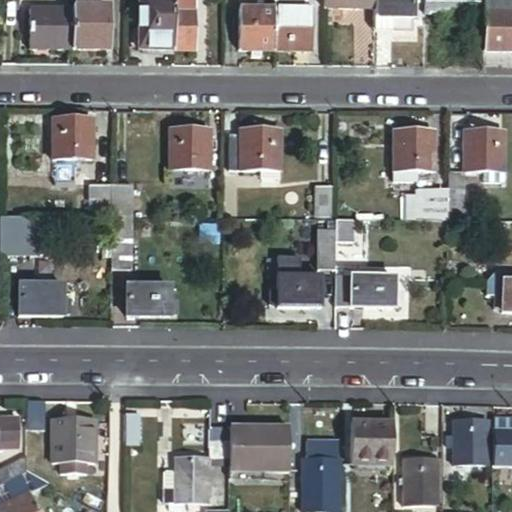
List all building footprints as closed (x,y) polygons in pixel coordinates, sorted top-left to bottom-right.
[(137,0),(137,43),(173,44),(173,0),(137,0)] [(173,0),(173,44),(194,44),(194,0),(173,0)] [(272,0),(273,2),(273,44),(309,44),(310,2),(303,2),(302,0),(272,0)] [(410,13),(409,0),(372,0),(373,3),(373,13),(410,13)] [(422,0),(422,8),(447,8),(447,16),(460,16),(460,8),(477,7),(476,0),(422,0)] [(511,0),(480,0),(480,17),(480,45),(511,45),(511,0)] [(261,44),(273,44),(273,2),(238,2),(238,44),(250,44),(261,44)] [(107,3),(73,3),(73,4),(73,44),(107,44),(107,3)] [(31,43),(73,44),(73,4),(31,4),(31,43)] [(410,13),(373,13),(373,28),(410,28),(410,13)] [(468,45),(480,45),(480,17),(469,17),(468,45)] [(50,154),(91,155),(92,114),(50,113),(50,154)] [(209,143),(209,134),(209,124),(169,124),(169,164),(209,164),(209,143)] [(239,132),(228,132),(227,165),(277,166),(278,166),(278,125),(239,124),(239,132)] [(410,166),(430,166),(430,125),(392,126),(392,175),(410,175),(410,166)] [(461,126),(461,166),(480,166),(499,166),(500,126),(461,126)] [(461,166),(446,166),(446,184),(445,213),(460,213),(461,166)] [(499,166),(480,166),(480,176),(499,176),(499,166)] [(312,177),(312,208),(329,208),(328,177),(312,177)] [(111,213),(111,182),(88,181),(87,212),(111,213)] [(111,213),(131,213),(131,182),(111,182),(111,213)] [(413,213),(445,213),(446,184),(413,184),(413,213)] [(38,223),(20,223),(20,212),(0,212),(0,251),(38,252),(38,223)] [(130,264),(131,213),(111,213),(110,264),(130,264)] [(352,213),(334,213),(334,225),(334,236),(352,235),(352,213)] [(334,264),(334,236),(334,225),(316,225),(316,264),(334,264)] [(277,253),(277,287),(269,287),(269,301),(277,301),(277,303),(318,303),(318,273),(299,273),(299,253),(277,253)] [(511,273),(511,265),(511,264),(511,263),(489,263),(489,275),(499,275),(499,273),(511,273)] [(334,272),(334,302),(391,302),(391,299),(399,299),(399,286),(391,286),(392,273),(334,272)] [(498,304),(511,304),(511,273),(499,273),(499,275),(499,289),(490,288),(490,289),(490,302),(498,303),(498,304)] [(499,289),(499,275),(489,275),(483,275),(482,289),(490,289),(490,288),(499,289)] [(70,306),(70,292),(62,292),(62,279),(20,279),(20,309),(62,309),(62,306),(70,306)] [(176,292),(168,292),(168,280),(127,280),(126,309),(168,309),(168,306),(176,306),(176,292)] [(140,449),(140,418),(125,418),(125,449),(140,449)] [(511,420),(493,420),(493,432),(511,432),(511,420)] [(0,421),(0,452),(18,452),(18,422),(0,421)] [(96,467),(96,425),(53,424),(53,467),(59,467),(86,467),(96,467)] [(392,468),(392,424),(353,424),(353,468),(392,468)] [(485,469),(485,425),(453,425),(452,469),(485,469)] [(229,470),(230,430),(210,430),(210,462),(175,462),(175,476),(165,476),(165,507),(210,507),(210,470),(229,470)] [(289,470),(289,430),(230,430),(229,470),(229,475),(289,475),(289,470)] [(511,432),(493,432),(492,470),(511,470),(511,432)] [(38,482),(38,452),(27,452),(27,460),(27,476),(38,482)] [(339,463),(339,453),(308,453),(308,463),(304,463),(304,507),(337,507),(337,463),(339,463)] [(27,476),(27,460),(0,473),(0,486),(1,488),(25,476),(27,476)] [(436,495),(436,463),(404,463),(404,507),(435,508),(436,495)] [(86,467),(59,467),(59,476),(86,477),(86,467)] [(0,488),(0,490),(5,501),(31,488),(25,476),(1,488),(0,488)] [(36,511),(28,497),(0,511),(36,511)]
